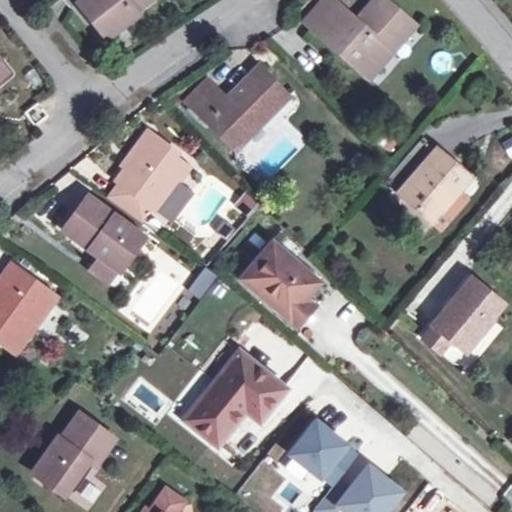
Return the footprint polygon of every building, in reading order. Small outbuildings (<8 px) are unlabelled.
[(81,0),(77,3),(105,38),(136,13),(134,10),(146,0),(81,0)] [(318,0),(302,19),(310,26),(333,0),(318,0)] [(359,23),(334,0),(333,0),(310,26),(368,76),(381,61),(376,57),(409,19),(386,0),(373,0),(365,9),(369,12),(359,23)] [(414,24),(409,19),(376,57),(381,61),(414,24)] [(227,97),(216,87),(194,108),(207,119),(214,112),(242,140),(287,94),(258,65),(227,97)] [(185,98),(194,108),(216,87),(205,76),(185,98)] [(33,126),(47,115),(37,103),(23,114),(33,126)] [(235,147),(242,140),(214,112),(207,119),(235,147)] [(115,180),(118,182),(109,195),(140,217),(149,205),(155,210),(186,166),(161,148),(164,144),(145,130),(126,157),(129,159),(115,180)] [(399,191),(427,216),(452,186),(456,189),(468,174),(435,147),(399,191)] [(431,219),(456,189),(452,186),(427,216),(431,219)] [(62,230),(100,256),(117,269),(120,271),(146,236),(89,194),(62,230)] [(288,315),(316,280),(270,243),(242,277),(288,315)] [(117,269),(100,256),(91,269),(108,282),(117,269)] [(14,266),(3,281),(7,283),(0,293),(0,343),(18,356),(59,300),(14,266)] [(186,283),(196,296),(218,280),(209,267),(186,283)] [(488,316),(500,300),(470,277),(433,323),(422,337),(440,351),(451,338),(465,348),(490,317),(488,316)] [(216,441),(244,407),(245,405),(244,404),(252,394),(268,406),(283,387),(237,351),(184,417),(216,441)] [(245,405),(244,407),(259,418),(268,406),(252,394),(244,404),(245,405)] [(87,460),(91,462),(93,464),(112,437),(77,412),(59,438),(57,436),(31,471),(62,494),(68,485),(87,460)] [(71,488),(91,462),(87,460),(68,485),(71,488)] [(173,511),(181,502),(163,490),(146,511),(142,509),(139,511),(173,511)]
